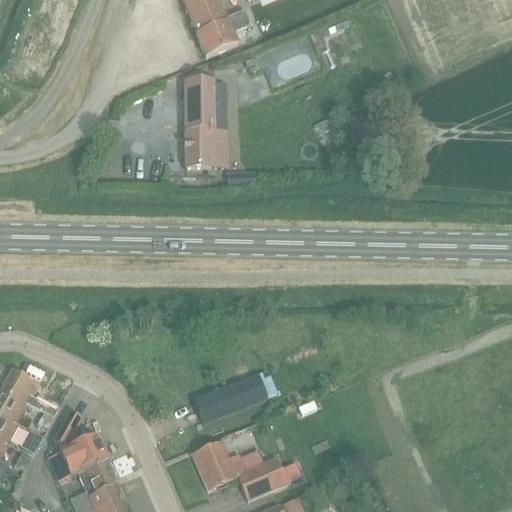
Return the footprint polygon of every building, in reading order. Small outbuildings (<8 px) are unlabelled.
[(181,0),(183,4),(197,37),(196,37),(206,61),(238,47),(233,36),(251,29),(245,14),(228,21),(219,0),(181,0)] [(360,23),(367,41),(382,35),(375,17),(360,23)] [(185,171),(211,171),(212,171),(227,170),(227,134),(215,134),(215,85),(184,86),(185,171)] [(30,408),(44,416),(54,421),(59,411),(38,400),(37,403),(33,401),(39,388),(12,373),(2,393),(30,407),(30,408)] [(258,378),(194,404),(204,428),(268,402),(258,378)] [(0,418),(19,428),(19,429),(28,433),(33,424),(23,419),(30,408),(30,407),(2,393),(0,395),(0,418)] [(46,434),(54,421),(44,416),(37,429),(46,434)] [(64,450),(66,454),(87,445),(79,429),(82,423),(70,416),(54,445),(64,450)] [(0,418),(0,443),(8,448),(19,429),(19,428),(0,418)] [(33,457),(42,441),(30,434),(21,450),(33,457)] [(66,454),(61,456),(71,480),(78,477),(79,477),(93,471),(108,464),(97,440),(87,445),(66,454)] [(8,448),(0,443),(0,467),(8,472),(10,468),(0,463),(8,448)] [(221,445),(192,458),(208,495),(238,482),(248,505),(288,487),(276,461),(246,475),(238,458),(229,462),(221,445)] [(13,468),(25,474),(33,460),(21,454),(13,468)] [(98,511),(124,501),(108,464),(93,471),(78,477),(86,495),(71,502),(75,511),(98,511)] [(304,511),(298,499),(284,505),(286,511),(304,511)] [(129,511),(124,501),(98,511),(129,511)]
